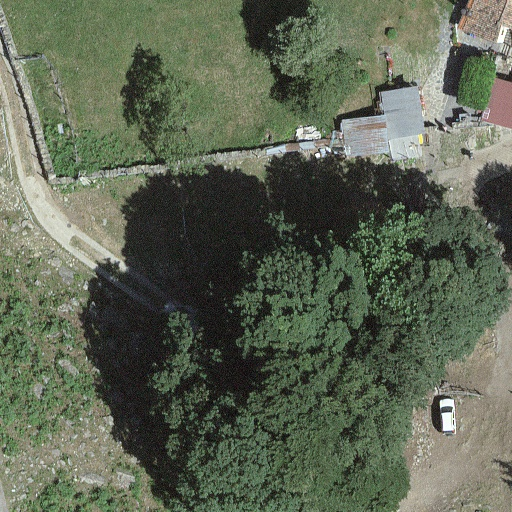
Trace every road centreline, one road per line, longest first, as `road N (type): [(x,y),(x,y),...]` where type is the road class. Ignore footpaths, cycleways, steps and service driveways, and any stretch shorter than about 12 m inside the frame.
road 1 (track): [(0,70),(28,178),(54,227),(193,332),(301,474),(322,489),(400,500),(439,479),(485,428),(511,347)]
road 2 (track): [(511,319),(462,206),(468,181),(511,151)]
